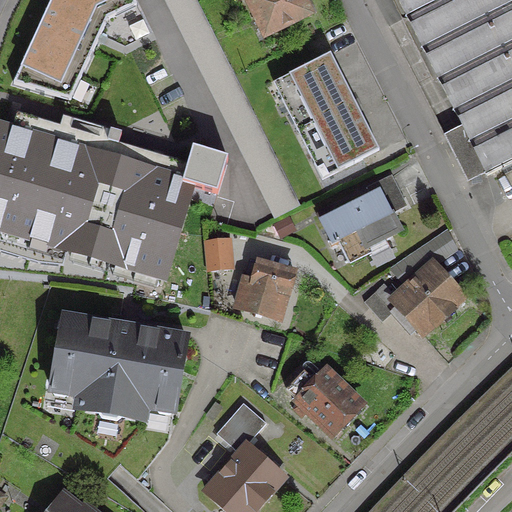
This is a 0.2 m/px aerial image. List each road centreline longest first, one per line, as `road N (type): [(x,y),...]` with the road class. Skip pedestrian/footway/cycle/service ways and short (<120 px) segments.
road 1 (residential): [(351,0),(511,311)]
road 2 (residential): [(511,334),(327,511)]
